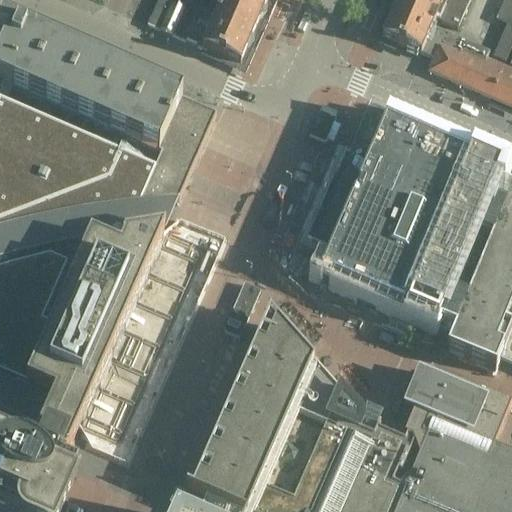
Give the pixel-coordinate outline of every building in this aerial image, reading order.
[(245,77),(278,3),(271,0),(202,0),(221,8),(218,16),(202,52),(203,52),(201,58),(245,77)] [(469,6),(470,5),(458,0),(390,0),(372,44),(395,54),(397,48),(398,48),(397,49),(404,52),(404,51),(435,65),(441,53),(442,53),(458,60),(462,52),(465,44),(433,30),(436,22),(458,32),(458,30),(469,6)] [(511,15),(511,2),(506,0),(505,0),(501,11),(511,15)] [(202,52),(218,16),(196,6),(194,10),(186,7),(184,12),(159,1),(147,27),(202,52)] [(511,29),(511,15),(501,11),(496,23),(507,27),(511,29)] [(158,161),(181,108),(182,108),(180,107),(179,108),(165,101),(164,100),(163,101),(149,94),(147,93),(146,93),(133,87),(131,86),(131,87),(116,80),(117,80),(115,79),(115,80),(100,73),(101,73),(99,72),(99,73),(84,66),(83,65),(83,66),(68,59),(68,58),(67,58),(67,59),(52,52),(52,51),(51,51),(50,52),(36,45),(36,44),(2,29),(0,33),(0,105),(5,94),(158,161)] [(511,47),(511,38),(504,35),(500,43),(511,47)] [(511,48),(511,47),(500,43),(497,51),(509,56),(511,48)] [(505,64),(509,56),(497,51),(493,59),(505,64)] [(511,73),(462,52),(458,60),(442,53),(441,53),(435,65),(431,74),(431,75),(511,110),(511,73)] [(73,450),(163,243),(161,243),(161,237),(159,237),(159,232),(158,216),(160,216),(159,209),(179,208),(216,123),(181,108),(158,161),(5,94),(0,105),(0,511),(63,511),(77,479),(61,472),(63,468),(65,469),(69,459),(73,450)] [(437,330),(494,190),(499,178),(383,128),(387,119),(366,110),(303,256),(326,265),(320,280),(437,331),(437,330)] [(326,143),(333,125),(318,118),(310,136),(326,143)] [(507,347),(511,349),(511,197),(511,198),(494,190),(437,330),(454,337),(446,357),(495,377),(500,364),(507,347)] [(244,289),(232,321),(247,326),(258,295),(244,289)] [(323,511),(356,438),(357,436),(358,432),(359,432),(359,431),(359,430),(360,430),(360,429),(360,428),(360,427),(360,426),(360,425),(360,424),(360,423),(359,422),(359,421),(358,420),(357,419),(339,399),(313,370),(279,332),(269,320),(263,334),(192,497),(191,499),(202,504),(205,505),(220,511),(323,511)] [(511,511),(511,460),(493,453),(511,410),(430,376),(427,385),(429,385),(414,420),(413,420),(411,419),(409,420),(407,420),(405,421),(404,422),(403,423),(402,425),(402,427),(401,428),(401,429),(402,431),(402,433),(403,435),(405,436),(406,437),(407,438),(406,440),(411,443),(418,462),(397,511),(511,511)] [(397,511),(418,462),(411,443),(406,440),(404,440),(401,445),(375,434),(372,443),(371,444),(357,477),(359,478),(343,511),(397,511)] [(364,441),(356,438),(323,511),(220,511),(205,505),(202,504),(198,511),(343,511),(359,478),(357,477),(371,444),(364,441)]
